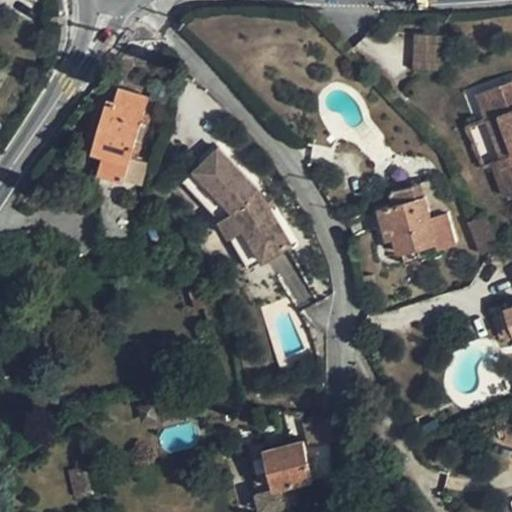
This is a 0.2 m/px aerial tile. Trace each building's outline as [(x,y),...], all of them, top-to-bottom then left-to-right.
[(416,32),(410,67),(436,72),(442,36),(416,32)] [(511,78),(476,92),(486,119),(500,114),(511,145),(511,153),(500,158),(511,188),(511,78)] [(126,180),(126,179),(132,157),(136,143),(142,121),(145,111),(150,96),(121,87),(117,102),(109,99),(94,152),(105,156),(101,173),(126,180)] [(150,112),(145,111),(142,121),(148,123),(150,114),(150,112)] [(511,145),(500,114),(486,119),(500,158),(511,153),(511,145)] [(142,145),(136,143),(132,157),(138,158),(142,145)] [(236,207),(264,258),(294,242),(263,186),(221,146),(198,170),(236,207)] [(138,158),(132,157),(126,179),(144,184),(150,162),(138,158)] [(511,192),(511,188),(500,158),(491,161),(504,195),(511,192)] [(249,266),(264,258),(236,207),(198,170),(186,181),(225,219),(249,266)] [(390,190),(394,203),(427,194),(433,215),(449,210),(439,176),(390,190)] [(400,252),(403,251),(438,242),(440,246),(457,241),(449,210),(433,215),(427,194),(394,203),(380,207),(389,238),(395,236),(400,252)] [(138,211),(102,196),(104,244),(140,241),(138,211)] [(511,231),(507,219),(474,232),(482,253),(511,240),(511,231)] [(442,254),(440,246),(438,242),(403,251),(407,263),(442,254)] [(205,307),(212,326),(222,321),(210,284),(190,290),(197,309),(205,307)] [(335,440),(329,416),(306,423),(312,446),(335,440)] [(17,428),(2,429),(4,450),(19,448),(17,428)] [(305,438),(265,447),(276,489),(315,479),(305,438)] [(246,446),(257,494),(276,489),(265,447),(264,442),(246,446)] [(76,495),(96,490),(89,465),(70,471),(76,495)] [(324,476),(327,485),(335,485),(335,473),(324,476)] [(281,509),(276,489),(257,494),(261,511),(263,511),(275,510),(281,509)]
